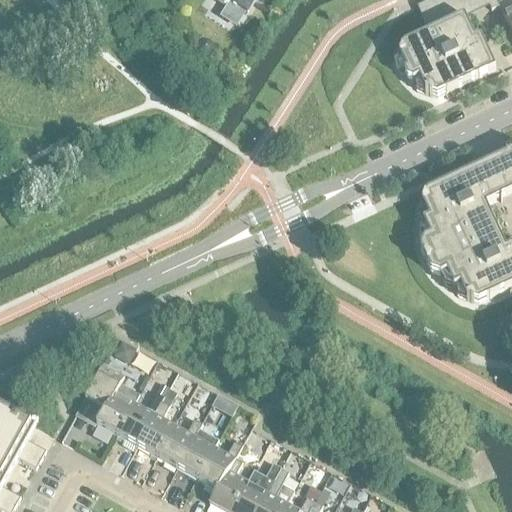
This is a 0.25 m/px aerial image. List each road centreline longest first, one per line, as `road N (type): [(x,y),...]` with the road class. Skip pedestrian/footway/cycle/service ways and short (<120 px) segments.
road 1 (unclassified): [(364,178),(286,201),(176,264)]
road 2 (unclassified): [(176,264),(282,228),(364,178)]
road 3 (unclassified): [(0,349),(176,264)]
road 4 (residential): [(364,178),(511,112)]
road 5 (residential): [(152,508),(82,470),(59,511)]
